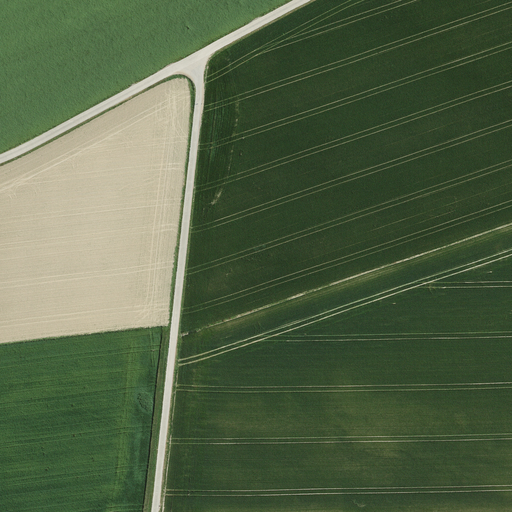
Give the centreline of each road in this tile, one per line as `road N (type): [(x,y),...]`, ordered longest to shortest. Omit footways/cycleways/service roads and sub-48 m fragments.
road 1 (track): [(201,52),(153,511)]
road 2 (track): [(300,0),(0,158)]
